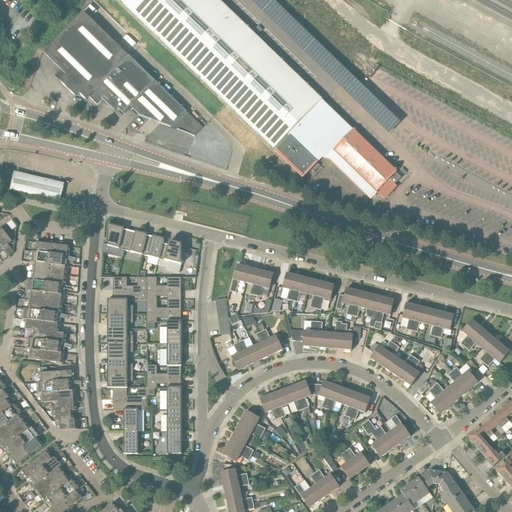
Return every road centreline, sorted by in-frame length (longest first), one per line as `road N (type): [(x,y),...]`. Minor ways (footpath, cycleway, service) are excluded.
road 1 (residential): [(511,310),(210,235)]
road 2 (tertiary): [(511,275),(216,182)]
road 3 (residential): [(233,399),(296,365),(336,365),(374,379),(444,439)]
road 4 (residential): [(96,433),(95,232)]
road 5 (residential): [(338,511),(444,439)]
road 6 (tertiary): [(115,143),(0,106)]
